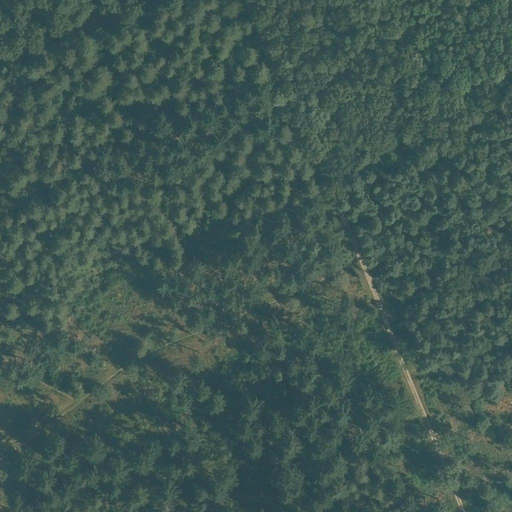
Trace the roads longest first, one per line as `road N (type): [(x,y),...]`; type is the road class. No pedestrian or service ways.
road 1 (track): [(310,151),(465,511)]
road 2 (track): [(511,75),(310,151)]
road 3 (track): [(247,0),(294,112)]
